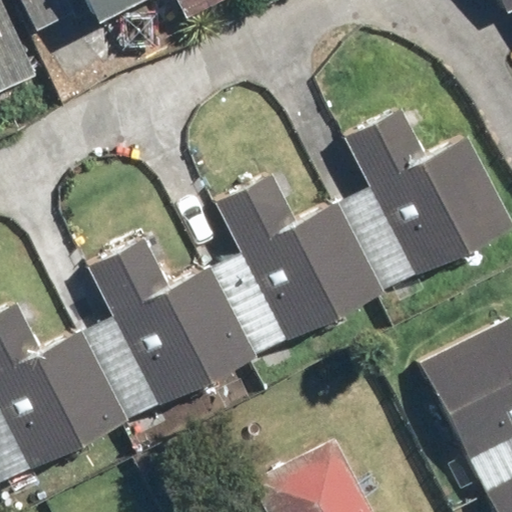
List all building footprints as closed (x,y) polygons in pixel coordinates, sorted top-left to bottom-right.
[(0,0),(0,83),(37,65),(4,0),(0,0)] [(511,0),(498,0),(504,12),(511,7),(511,0)] [(428,149),(404,102),(344,133),(367,179),(299,213),(276,167),(212,199),(235,245),(172,277),(149,231),(86,263),(109,309),(44,342),(20,296),(0,306),(0,476),(511,218),(511,197),(475,125),(428,149)] [(511,511),(511,317),(511,315),(420,358),(497,511),(511,511)] [(380,511),(335,427),(248,474),(268,511),(380,511)]
